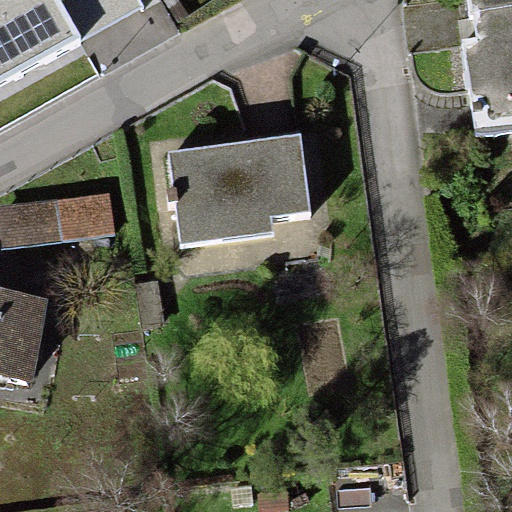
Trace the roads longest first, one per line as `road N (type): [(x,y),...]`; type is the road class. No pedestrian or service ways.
road 1 (residential): [(434,511),(365,0)]
road 2 (residential): [(322,0),(0,170)]
